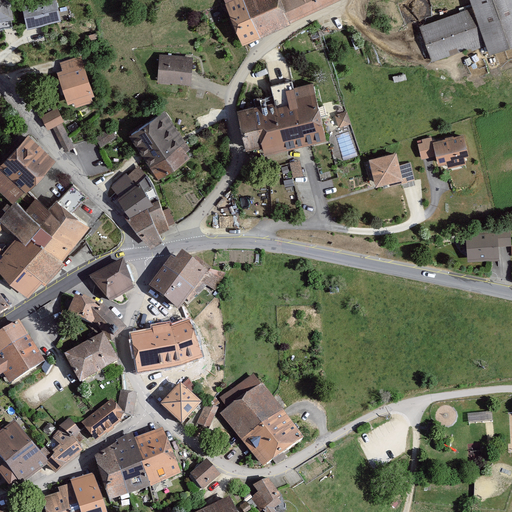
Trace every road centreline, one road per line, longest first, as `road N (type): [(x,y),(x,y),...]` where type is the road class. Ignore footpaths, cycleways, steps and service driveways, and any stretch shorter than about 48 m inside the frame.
road 1 (residential): [(151,409),(222,463),(266,473),(418,402),(511,390)]
road 2 (tertiary): [(178,247),(271,245),(511,295)]
road 3 (residential): [(347,0),(267,43),(240,76),(229,112),(236,152),(225,183),(178,247)]
road 4 (residential): [(0,84),(122,223),(136,255)]
road 5 (residential): [(0,500),(76,470),(151,409)]
